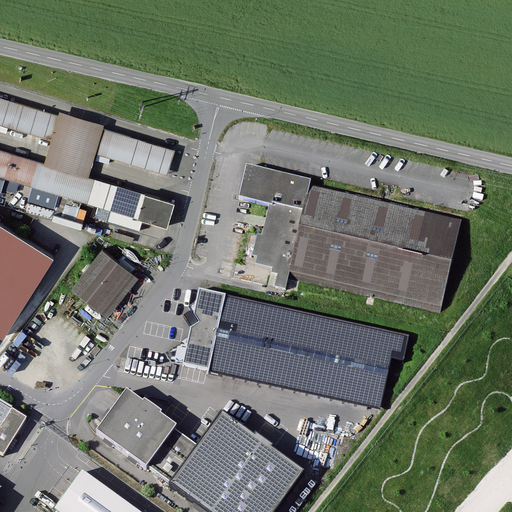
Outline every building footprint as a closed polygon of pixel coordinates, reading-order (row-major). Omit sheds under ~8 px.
[(44,161),(0,148),(0,174),(169,225),(177,200),(89,175),(96,152),(168,173),(175,149),(103,127),(104,123),(60,110),(59,114),(0,96),(0,121),(52,137),(44,161)] [(443,314),(466,221),(248,168),(240,200),(275,209),(260,270),(443,314)] [(0,334),(3,336),(54,255),(0,220),(0,334)] [(104,249),(73,287),(102,310),(132,272),(104,249)] [(411,339),(204,294),(189,366),(370,405),(374,384),(387,387),(392,362),(406,365),(411,339)] [(182,361),(186,344),(181,342),(176,360),(182,361)] [(127,395),(98,435),(206,511),(277,511),(305,474),(223,416),(201,447),(127,395)] [(0,452),(4,455),(27,417),(12,408),(0,427),(0,452)] [(134,511),(83,475),(56,511),(57,511),(134,511)]
